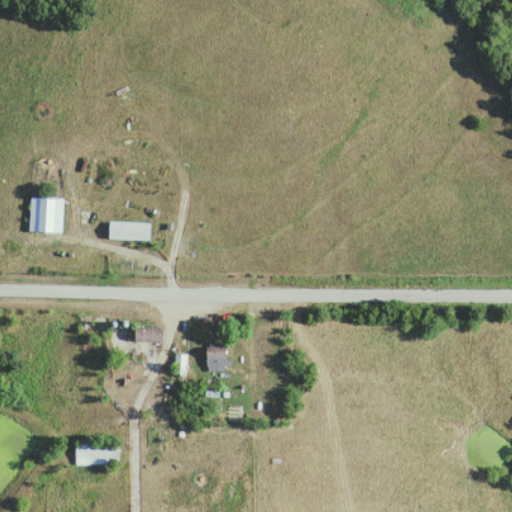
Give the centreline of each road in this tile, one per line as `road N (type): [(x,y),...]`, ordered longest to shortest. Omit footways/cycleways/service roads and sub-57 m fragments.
road 1 (residential): [(511,294),(168,296),(0,288)]
road 2 (residential): [(139,511),(131,418),(168,337),(168,266),(62,239)]
